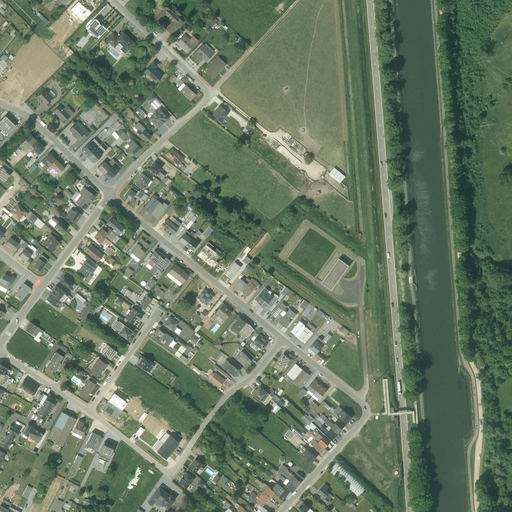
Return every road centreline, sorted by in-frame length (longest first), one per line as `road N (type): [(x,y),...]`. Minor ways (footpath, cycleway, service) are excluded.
road 1 (track): [(478,511),(481,429),(466,351),(440,0)]
road 2 (secondary): [(409,511),(369,0)]
road 3 (residential): [(88,411),(170,471),(282,337)]
road 4 (residential): [(280,511),(366,412),(364,402),(282,337)]
road 5 (residential): [(282,337),(109,195)]
road 6 (residential): [(109,195),(37,123),(0,103)]
road 7 (residential): [(109,195),(211,95)]
road 8 (residential): [(113,0),(211,95)]
road 9 (track): [(214,91),(316,169)]
